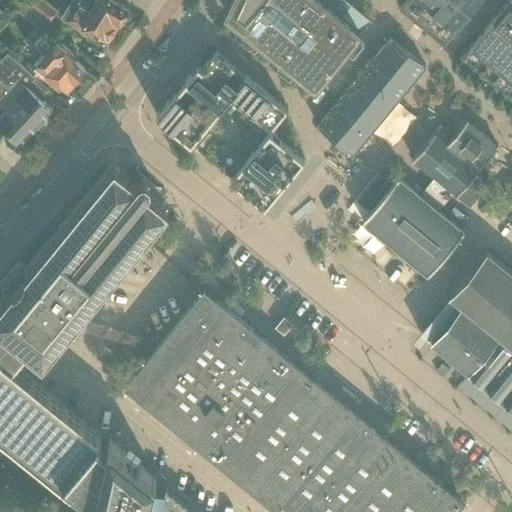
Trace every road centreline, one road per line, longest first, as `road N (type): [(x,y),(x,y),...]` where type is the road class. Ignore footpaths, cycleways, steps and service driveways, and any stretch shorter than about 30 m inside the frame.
road 1 (unclassified): [(112,124),(386,343)]
road 2 (residential): [(386,343),(511,190)]
road 3 (tertiary): [(112,124),(0,250)]
road 4 (unclassified): [(386,343),(511,444)]
road 5 (tertiary): [(207,0),(112,124)]
